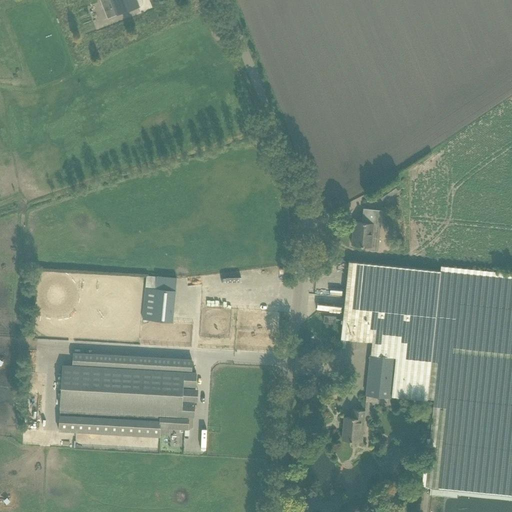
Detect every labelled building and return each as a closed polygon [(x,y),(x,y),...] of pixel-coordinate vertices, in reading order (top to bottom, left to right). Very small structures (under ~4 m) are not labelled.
[(137,6),(134,0),(100,0),(107,18),(137,6)] [(377,193),(382,201),(393,194),(396,199),(402,194),(394,182),(393,183),(392,182),(377,193)] [(367,250),(378,251),(382,210),(373,209),(363,208),(361,222),(354,221),(351,245),(368,247),(367,250)] [(511,273),(442,266),(441,271),(349,261),(341,338),(372,341),(370,354),(366,395),(433,402),(430,438),(426,438),(421,486),(511,495),(511,273)] [(172,322),(175,290),(145,287),(142,319),(172,322)] [(59,410),(60,410),(60,415),(59,415),(58,431),(159,437),(160,427),(187,429),(188,418),(187,418),(188,416),(193,417),(194,403),(190,402),(191,386),(195,386),(196,372),(190,372),(190,370),(191,370),(191,359),(73,353),(72,364),(73,364),(73,365),(62,364),(59,410)] [(342,440),(362,442),(365,411),(352,410),(351,417),(344,417),(342,440)]
